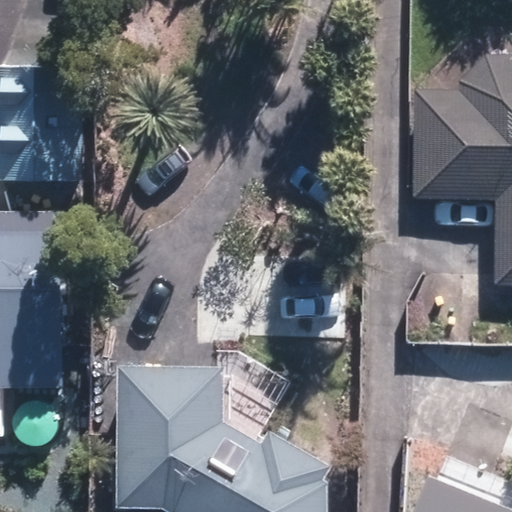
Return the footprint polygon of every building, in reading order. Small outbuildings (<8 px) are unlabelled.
[(505,275),(511,275),(511,51),(482,50),(481,82),(427,80),(423,192),(508,196),(505,275)] [(7,58),(2,172),(103,177),(108,62),(7,58)] [(0,375),(85,378),(90,204),(0,201),(0,375)] [(359,335),(361,251),(262,249),(260,332),(359,335)] [(480,276),(417,273),(415,338),(477,340),(480,276)] [(349,511),(352,456),(298,420),(290,432),(242,409),(244,358),(144,352),(137,497),(184,499),(205,511),(349,511)] [(31,444),(39,445),(47,444),(54,440),(60,433),(63,425),(64,417),(61,408),(55,401),(48,396),(39,394),(31,396),(23,400),(17,405),(14,413),(13,421),(14,428),(18,435),(24,441),(31,444)] [(511,511),(511,487),(449,464),(430,511),(511,511)]
